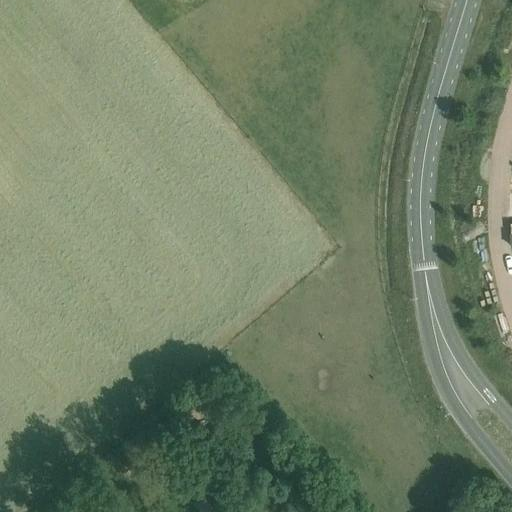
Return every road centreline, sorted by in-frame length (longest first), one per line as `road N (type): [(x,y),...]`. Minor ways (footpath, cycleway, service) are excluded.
road 1 (secondary): [(511,451),(466,394),(447,355),(423,244),(431,131),(469,0)]
road 2 (unclassified): [(511,298),(500,198),(511,111)]
